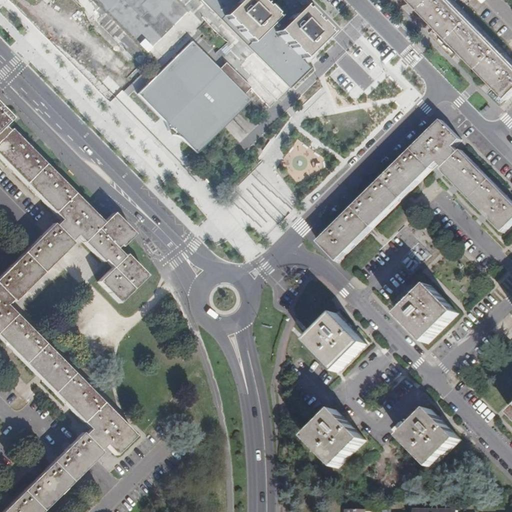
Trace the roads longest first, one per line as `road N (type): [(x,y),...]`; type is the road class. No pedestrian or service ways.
road 1 (secondary): [(0,68),(202,280)]
road 2 (residential): [(445,86),(283,249)]
road 3 (residential): [(432,379),(330,272),(283,249)]
road 4 (secondary): [(234,328),(256,511)]
road 5 (residential): [(445,86),(354,0)]
